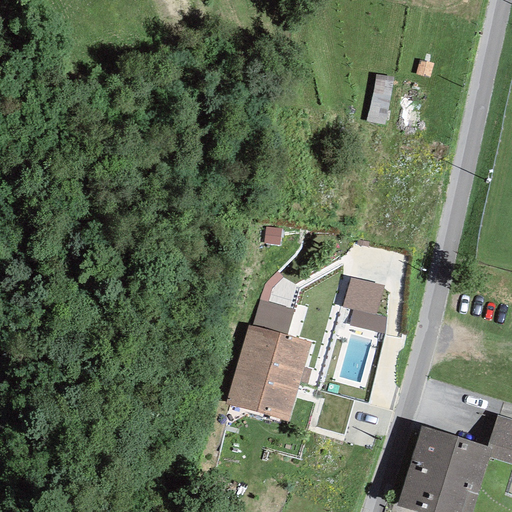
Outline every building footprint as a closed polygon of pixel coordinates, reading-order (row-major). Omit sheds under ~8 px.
[(392,77),(376,75),(366,121),(383,124),(392,77)] [(279,246),(282,229),(265,227),(263,243),(279,246)] [(383,285),(350,278),(341,307),(352,310),(375,315),(383,285)] [(252,325),(286,335),(293,310),(259,301),(252,325)] [(375,315),(352,310),(347,326),(384,334),(387,318),(375,315)] [(235,366),(298,384),(311,342),(286,335),(252,325),(247,324),(235,366)] [(298,384),(235,366),(225,405),(287,423),(298,384)] [(491,448),(488,457),(511,466),(511,464),(511,420),(497,416),(486,446),(491,448)] [(471,511),(488,457),(491,448),(486,446),(421,426),(396,506),(417,511),(471,511)]
